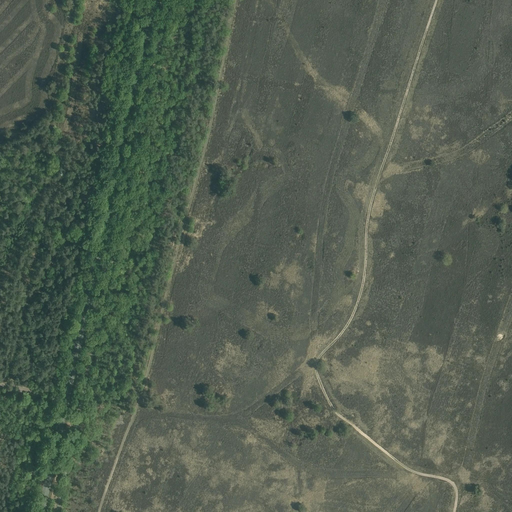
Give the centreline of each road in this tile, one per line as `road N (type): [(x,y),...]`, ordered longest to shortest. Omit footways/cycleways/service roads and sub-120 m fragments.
road 1 (track): [(436,0),(370,205),(358,301),(315,369),(341,417),(410,470),(449,480),(454,511)]
road 2 (unknown): [(235,0),(149,366),(99,511)]
road 3 (secondary): [(41,511),(153,0)]
